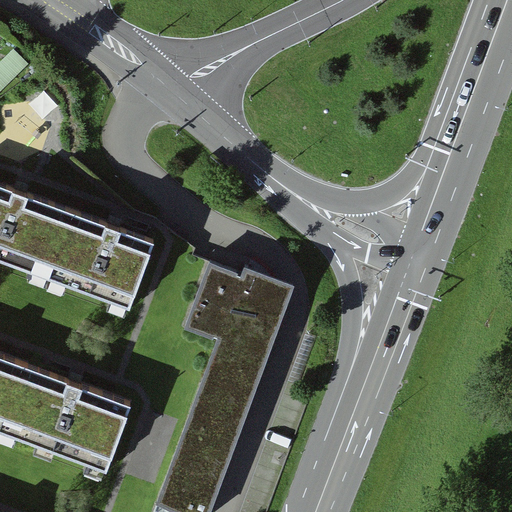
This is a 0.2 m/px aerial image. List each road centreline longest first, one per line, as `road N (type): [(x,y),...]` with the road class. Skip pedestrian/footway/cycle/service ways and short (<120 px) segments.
road 1 (tertiary): [(337,244),(357,305),(321,437),(322,499)]
road 2 (primary): [(412,257),(322,499)]
road 3 (tertiary): [(346,0),(174,93)]
road 4 (primary): [(507,0),(446,165)]
road 5 (tertiary): [(303,201),(174,93)]
road 6 (tertiary): [(174,93),(48,0)]
